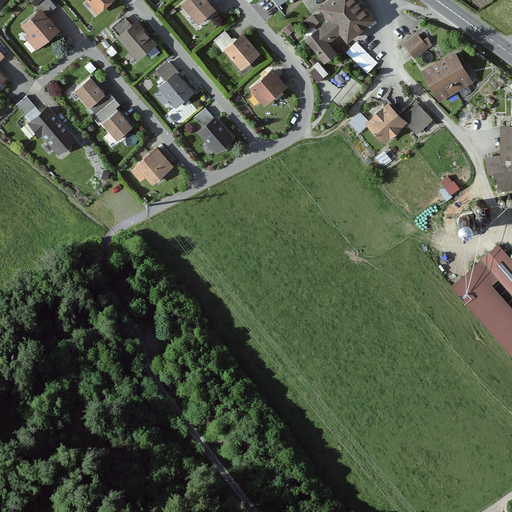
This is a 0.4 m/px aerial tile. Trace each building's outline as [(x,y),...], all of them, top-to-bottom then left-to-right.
[(49,9),(54,2),(52,0),(40,0),(39,2),(49,9)] [(111,0),(80,0),(94,15),(111,0)] [(211,10),(201,0),(182,0),(177,6),(194,25),(211,10)] [(370,22),(351,0),(324,0),(313,10),(323,21),(300,40),(321,64),(334,53),(327,44),(337,35),(344,44),(370,22)] [(53,32),(34,13),(16,30),(34,49),(53,32)] [(287,32),(295,26),(291,20),(283,26),(287,32)] [(113,39),(133,62),(152,46),(132,23),(113,39)] [(256,55),(238,35),(220,51),(238,71),(256,55)] [(426,49),(413,35),(400,47),(412,61),(426,49)] [(368,71),(379,60),(357,39),(346,50),(368,71)] [(469,83),(450,53),(418,73),(437,103),(469,83)] [(284,87),(269,70),(246,89),(262,106),(284,87)] [(156,88),(173,107),(189,93),(172,73),(156,88)] [(101,95),(86,79),(71,93),(86,109),(101,95)] [(484,158),(485,178),(504,195),(511,194),(511,98),(508,98),(508,128),(495,128),(495,158),(484,158)] [(72,140),(43,107),(37,113),(26,101),(16,110),(55,155),(72,140)] [(366,128),(381,144),(404,124),(414,136),(430,121),(414,104),(398,118),(385,104),(365,121),(358,113),(346,125),(356,137),(366,128)] [(127,127),(113,112),(98,125),(112,141),(127,127)] [(229,140),(212,118),(194,132),(212,154),(229,140)] [(169,167),(153,147),(131,166),(134,169),(130,172),(139,183),(143,180),(147,185),(169,167)] [(449,195),(461,186),(449,171),(437,180),(449,195)] [(460,202),(461,227),(473,227),(472,202),(460,202)] [(446,286),(511,360),(511,262),(495,243),(446,286)]
